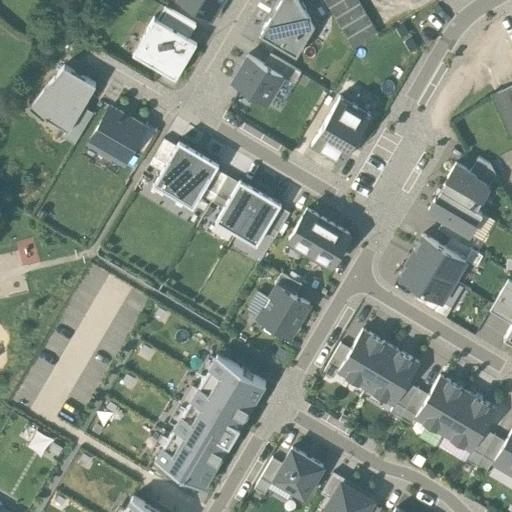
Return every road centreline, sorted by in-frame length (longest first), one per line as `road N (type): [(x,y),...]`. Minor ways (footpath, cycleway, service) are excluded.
road 1 (residential): [(359,207),(461,26),(497,0)]
road 2 (residential): [(284,403),(472,511)]
road 3 (residential): [(359,207),(186,107)]
road 4 (residential): [(357,277),(511,368)]
road 5 (residential): [(284,403),(357,277)]
road 6 (residential): [(219,511),(284,403)]
road 7 (residential): [(186,107),(246,0)]
